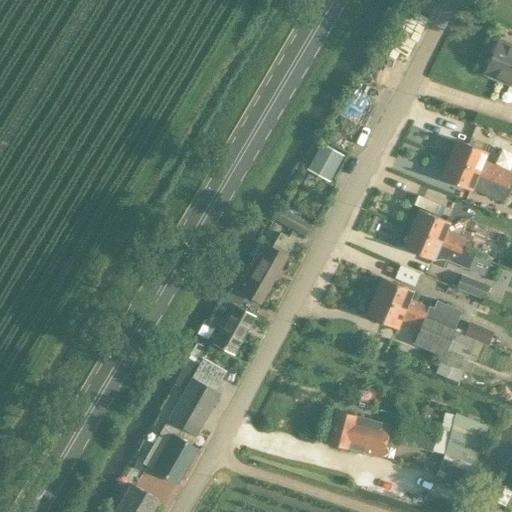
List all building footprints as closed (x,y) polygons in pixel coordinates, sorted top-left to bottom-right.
[(511,46),(498,40),(485,73),(511,84),(511,46)] [(449,159),(509,184),(511,177),(511,173),(483,161),(487,152),(457,140),(449,159)] [(321,144),(311,162),(332,173),(342,156),(321,144)] [(501,203),(509,184),(449,159),(441,178),(501,203)] [(419,209),(411,228),(462,250),(466,239),(446,231),(449,222),(419,209)] [(306,236),(311,224),(289,212),(283,223),(306,236)] [(511,224),(493,217),(486,234),(511,244),(511,224)] [(411,228),(403,248),(432,260),(430,263),(442,268),(446,259),(456,264),(468,269),(484,275),(490,261),(474,255),(462,250),(411,228)] [(247,294),(261,302),(288,255),(286,254),(294,239),(281,232),(273,247),(269,245),(243,292),(247,294)] [(420,273),(400,265),(395,278),(415,286),(420,273)] [(461,276),(456,288),(470,293),(484,299),(489,287),(475,282),(461,276)] [(382,278),(374,297),(454,330),(462,311),(437,301),(434,308),(430,306),(429,308),(410,299),(413,291),(382,278)] [(233,286),(225,299),(235,305),(239,308),(247,294),(243,292),(233,286)] [(476,339),(454,330),(374,297),(366,316),(397,329),(400,320),(420,328),(414,344),(443,356),(439,364),(461,374),(476,339)] [(233,354),(255,316),(239,308),(235,305),(214,343),(233,354)] [(215,391),(225,373),(202,361),(143,463),(153,469),(153,470),(178,484),(198,449),(191,445),(220,394),(215,391)] [(382,458),(391,425),(336,411),(327,443),(382,458)] [(444,454),(435,478),(454,485),(461,470),(467,472),(487,426),(454,416),(449,432),(451,432),(445,454),(444,454)] [(397,441),(444,454),(445,454),(451,432),(449,432),(438,428),(438,427),(403,417),(397,441)] [(152,511),(159,500),(131,484),(115,511),(152,511)] [(504,488),(497,502),(504,506),(511,492),(504,488)]
